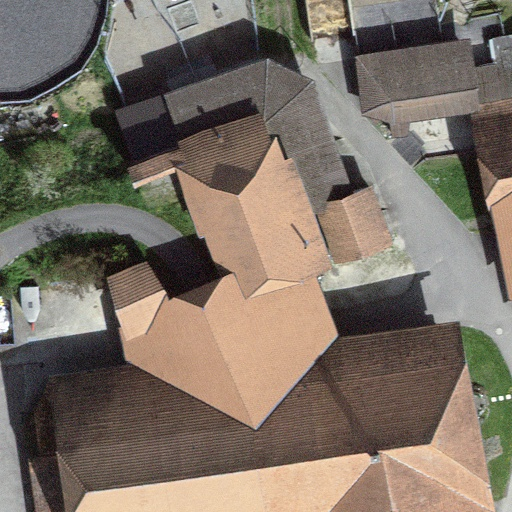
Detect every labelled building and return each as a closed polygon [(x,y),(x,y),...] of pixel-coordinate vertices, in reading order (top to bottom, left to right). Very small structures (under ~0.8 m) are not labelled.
[(478,109),(511,103),(511,29),(360,58),(373,129),(478,109)] [(511,103),(478,109),(511,285),(511,103)] [(268,120),(185,150),(233,283),(302,258),(316,253),(268,120)] [(374,188),(322,204),(338,256),(390,240),(374,188)] [(311,371),(328,494),(498,474),(483,334),(313,355),(302,258),(233,283),(129,326),(138,395),(311,371)] [(311,371),(138,395),(23,411),(37,511),(195,511),(328,494),(311,371)]
